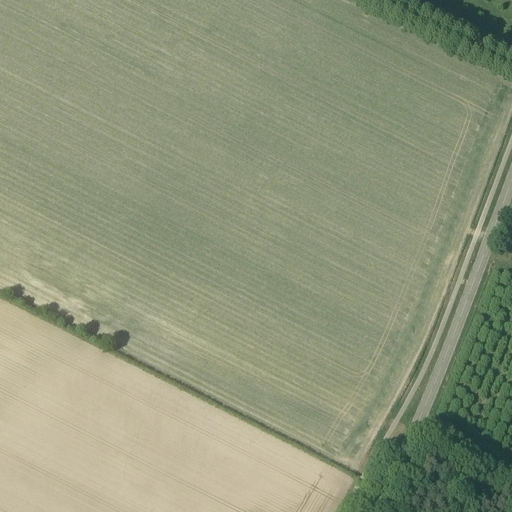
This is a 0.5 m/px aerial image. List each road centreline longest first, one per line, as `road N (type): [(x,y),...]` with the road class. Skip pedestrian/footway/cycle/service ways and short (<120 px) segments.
road 1 (tertiary): [(376,511),(511,208)]
road 2 (track): [(365,0),(511,71)]
road 3 (track): [(511,478),(470,456),(471,442),(459,431),(418,424)]
